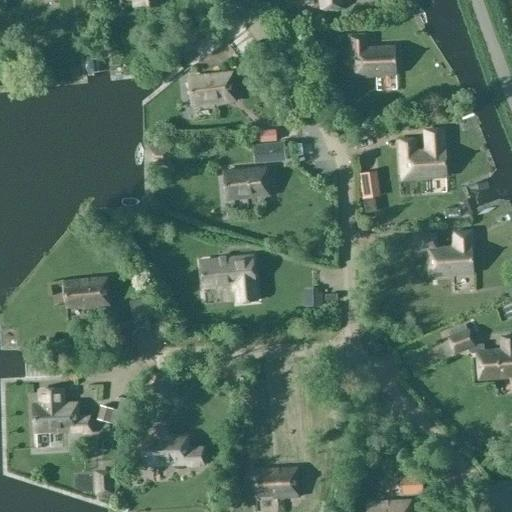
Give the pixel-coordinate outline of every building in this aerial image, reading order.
[(321,0),(323,11),(342,9),(341,0),(321,0)] [(367,38),(352,39),(355,79),(382,77),(382,76),(398,75),(396,48),(368,50),(367,38)] [(234,76),(191,80),(193,106),(211,104),(211,106),(237,104),(234,76)] [(401,142),(404,182),(431,181),(431,180),(447,179),(445,152),(444,152),(443,132),(425,133),(426,153),(418,153),(417,141),(401,142)] [(272,143),(274,161),(285,160),(284,142),(272,143)] [(158,148),(148,148),(148,167),(171,166),(171,159),(171,148),(158,148)] [(317,166),(329,162),(324,149),(312,153),(317,166)] [(268,169),(225,173),(228,201),(271,197),(268,169)] [(470,249),(469,246),(469,234),(451,235),(452,250),(438,251),(437,237),(421,238),(421,251),(430,251),(431,279),(457,278),(457,277),(473,276),(472,249),(470,249)] [(245,259),(202,263),(205,290),(221,288),(221,289),(248,286),(245,259)] [(108,279),(65,284),(68,309),(85,307),(85,310),(111,307),(108,279)] [(304,307),(317,307),(317,291),(304,291),(304,307)] [(130,302),(136,330),(150,327),(143,299),(130,302)] [(451,340),(456,355),(476,348),(471,333),(451,340)] [(479,353),(481,382),(509,379),(509,378),(511,378),(511,338),(503,340),(504,351),(479,353)] [(127,342),(117,343),(119,359),(129,358),(127,342)] [(166,371),(154,390),(168,399),(180,380),(166,371)] [(42,407),(35,407),(37,434),(53,433),(53,435),(85,433),(85,435),(93,434),(92,418),(79,419),(79,405),(65,406),(64,391),(41,392),(42,407)] [(133,401),(128,400),(121,398),(118,410),(101,405),(97,420),(114,424),(111,436),(123,440),(133,401)] [(158,438),(146,439),(147,467),(188,465),(188,467),(205,466),(204,449),(190,450),(189,437),(168,438),(168,433),(158,433),(158,438)] [(109,496),(114,496),(112,470),(101,471),(94,471),(95,482),(96,497),(109,496)] [(299,470),(255,473),(257,498),(274,497),(274,500),(300,498),(299,470)] [(402,494),(423,493),(422,486),(422,478),(401,479),(402,494)] [(411,511),(411,503),(368,505),(368,511),(411,511)]
